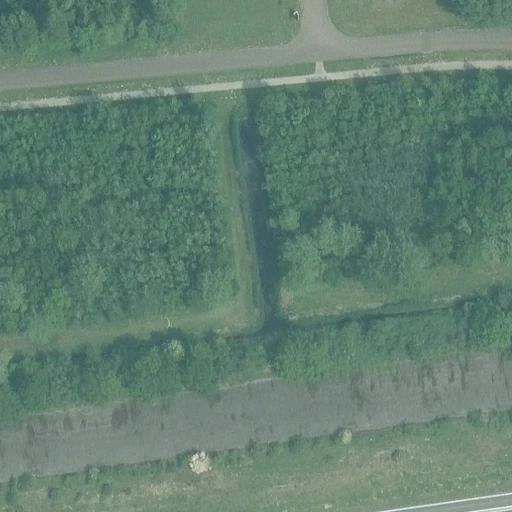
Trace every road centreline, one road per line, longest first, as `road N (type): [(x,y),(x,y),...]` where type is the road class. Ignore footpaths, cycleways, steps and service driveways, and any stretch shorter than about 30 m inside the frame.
road 1 (unclassified): [(0,84),(318,52)]
road 2 (unclassified): [(318,52),(511,42)]
